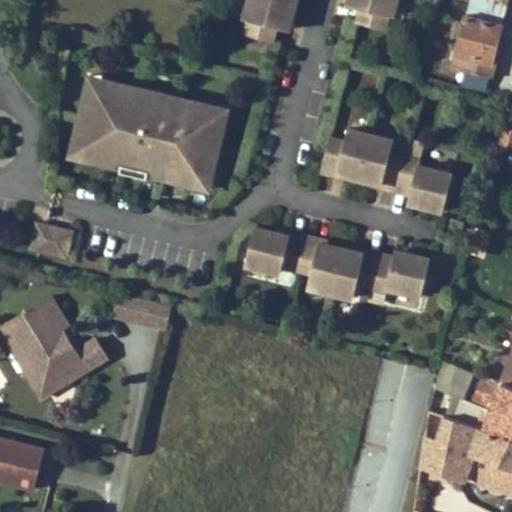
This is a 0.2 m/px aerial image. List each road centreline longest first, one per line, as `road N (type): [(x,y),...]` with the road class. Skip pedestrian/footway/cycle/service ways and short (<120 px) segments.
road 1 (unknown): [(286,170),(437,227)]
road 2 (residential): [(113,511),(138,368)]
road 3 (residential): [(417,377),(384,511)]
